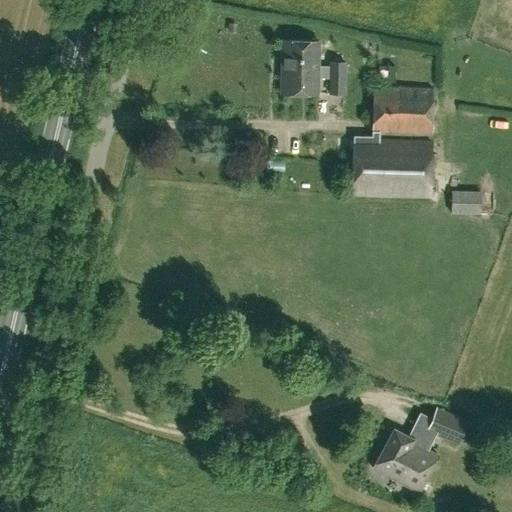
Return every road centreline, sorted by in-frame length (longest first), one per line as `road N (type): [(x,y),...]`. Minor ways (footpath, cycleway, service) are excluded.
road 1 (unclassified): [(21,511),(143,0)]
road 2 (primary): [(0,398),(90,0)]
